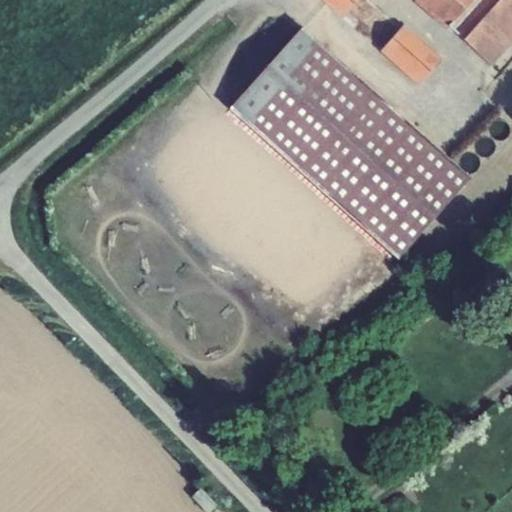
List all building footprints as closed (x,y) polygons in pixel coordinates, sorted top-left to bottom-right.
[(356,0),(326,0),(343,15),(356,0)] [(511,0),(416,0),(490,66),(511,41),(511,0)] [(230,110),(397,260),(470,180),(301,29),(230,110)] [(438,62),(402,31),(384,51),(420,83),(438,62)] [(209,511),(216,506),(198,492),(191,500),(205,511),(209,511)]
